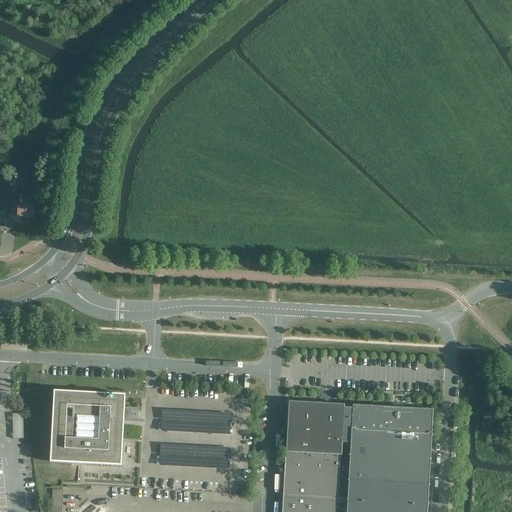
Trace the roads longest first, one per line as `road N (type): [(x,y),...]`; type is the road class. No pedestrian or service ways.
road 1 (secondary): [(78,257),(109,123),(133,84),(213,0)]
road 2 (secondary): [(197,0),(106,93),(82,150),(70,219)]
road 3 (unclassified): [(441,511),(451,347),(438,323)]
road 4 (unclassified): [(438,323),(276,309)]
road 5 (track): [(134,0),(81,44),(0,15)]
road 6 (unclassified): [(153,364),(0,355)]
road 7 (unclassified): [(275,371),(267,511)]
road 8 (unclassified): [(275,371),(153,364)]
